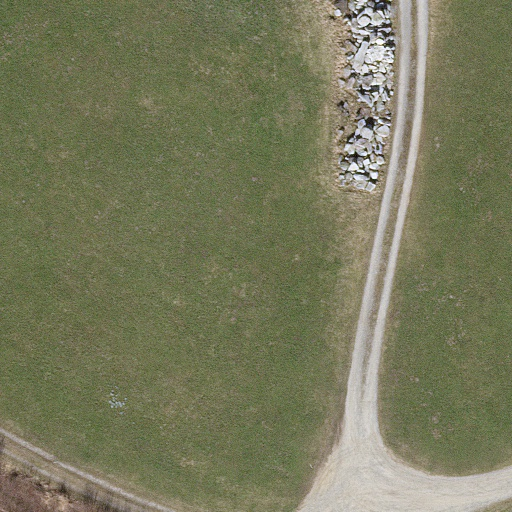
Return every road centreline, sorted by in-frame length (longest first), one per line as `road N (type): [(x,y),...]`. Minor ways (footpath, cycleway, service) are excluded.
road 1 (track): [(370,511),(352,419),(355,359),(414,0)]
road 2 (track): [(128,511),(0,450)]
